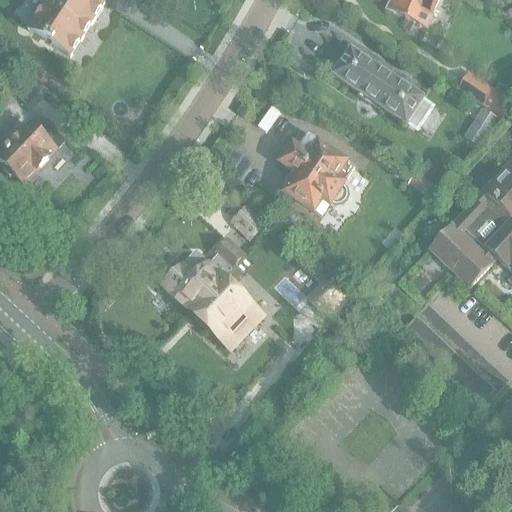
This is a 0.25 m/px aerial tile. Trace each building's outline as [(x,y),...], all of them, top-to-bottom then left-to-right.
[(50,0),(29,33),(71,60),(106,6),(96,0),(50,0)] [(394,0),(420,12),(426,0),(394,0)] [(417,132),(432,110),(423,104),(425,102),(423,100),(422,101),(353,55),(351,53),(350,55),(350,56),(335,78),(333,80),(336,82),(336,81),(405,127),(407,129),(409,126),(417,132)] [(13,114),(21,106),(27,112),(40,97),(35,92),(42,84),(31,73),(2,103),(13,114)] [(511,110),(511,105),(469,76),(458,92),(504,123),(511,110)] [(49,147),(57,138),(40,122),(0,163),(5,168),(4,174),(9,180),(15,178),(20,184),(33,170),(38,175),(57,155),(49,147)] [(283,187),(289,192),(287,195),(316,214),(324,203),(334,210),(337,211),(340,210),(341,210),(345,207),(348,203),(349,199),(348,195),(345,192),(343,191),(357,170),(303,134),(283,164),(294,171),(283,187)] [(511,165),(431,251),(471,289),(487,272),(500,285),(490,295),(511,316),(511,165)] [(438,189),(444,181),(430,172),(424,180),(438,189)] [(429,202),(438,190),(416,175),(407,188),(429,202)] [(263,228),(247,212),(235,225),(251,240),(263,228)] [(233,272),(245,259),(228,243),(217,256),(220,259),(208,271),(196,259),(166,290),(191,314),(233,271),(233,272)] [(238,290),(237,291),(234,288),(245,276),(243,274),(254,263),(247,256),(245,259),(233,272),(233,271),(191,314),(198,321),(197,322),(199,326),(201,328),(206,330),(207,329),(231,352),(260,321),(247,309),(252,304),(238,290)] [(340,299),(325,285),(309,302),(324,316),(340,299)]
